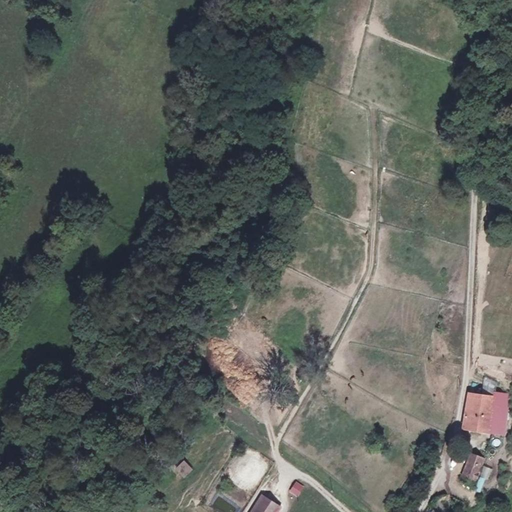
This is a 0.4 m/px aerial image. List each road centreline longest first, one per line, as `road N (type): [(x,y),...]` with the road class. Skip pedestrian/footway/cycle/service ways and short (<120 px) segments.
road 1 (track): [(511,55),(481,133),(456,435),(421,511)]
road 2 (track): [(383,511),(335,454),(192,335)]
